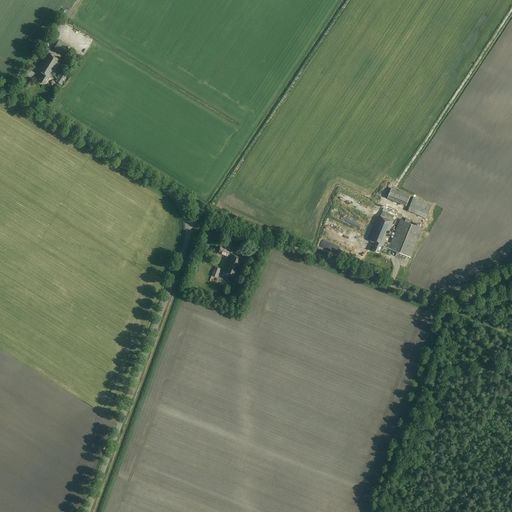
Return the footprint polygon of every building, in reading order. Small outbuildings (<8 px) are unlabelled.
[(60,60),(47,52),(37,69),(43,73),(38,81),(44,84),(49,77),(49,78),(60,60)] [(66,76),(59,73),(56,78),(57,79),(55,81),(61,85),(66,76)] [(410,196),(391,188),(387,198),(406,206),(410,196)] [(340,191),(337,197),(344,201),(347,195),(340,191)] [(432,205),(413,197),(408,211),(427,218),(432,205)] [(422,228),(400,219),(391,244),(385,241),(393,221),(379,215),(369,240),(375,243),(372,250),(379,253),(382,246),(410,257),(422,228)] [(347,234),(345,239),(351,241),(355,230),(344,227),(342,232),(347,234)] [(227,247),(222,245),(219,252),(228,256),(228,255),(230,256),(223,272),(238,277),(245,259),(231,253),(229,253),(231,248),(228,246),(227,247)] [(221,269),(215,266),(211,275),(218,278),(220,272),(220,271),(221,269)]
